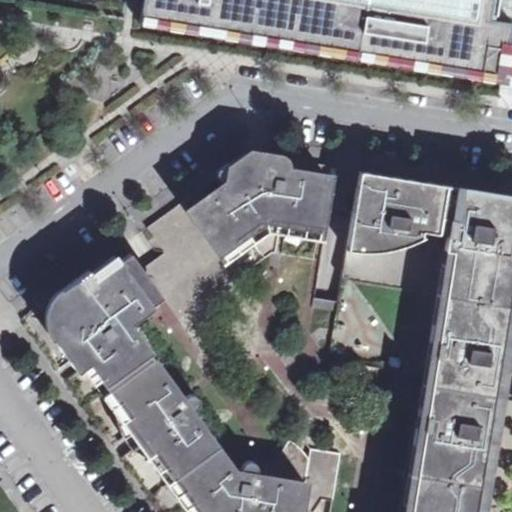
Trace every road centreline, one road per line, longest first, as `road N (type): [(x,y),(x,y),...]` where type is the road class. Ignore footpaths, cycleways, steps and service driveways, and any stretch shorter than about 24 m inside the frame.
road 1 (residential): [(0,260),(237,94),(511,141)]
road 2 (residential): [(0,388),(88,511)]
